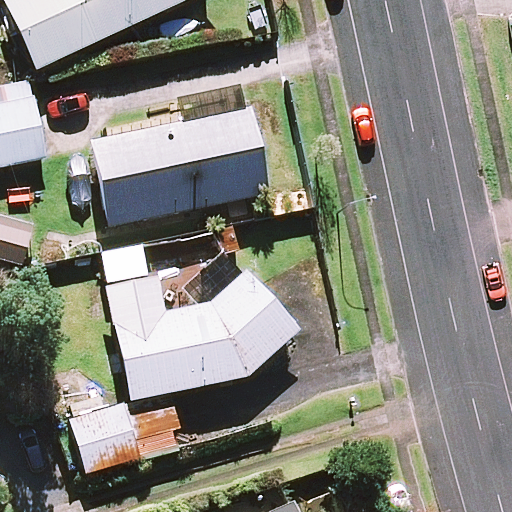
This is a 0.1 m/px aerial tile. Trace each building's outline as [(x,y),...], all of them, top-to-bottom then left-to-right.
[(195,0),(13,0),(4,5),(36,74),(195,0)] [(0,170),(44,162),(30,87),(0,92),(0,170)] [(267,199),(251,116),(93,146),(109,229),(267,199)] [(202,270),(196,235),(151,243),(156,278),(202,270)] [(145,280),(141,251),(102,258),(106,286),(145,280)] [(295,335),(223,255),(186,289),(191,314),(163,319),(156,283),(105,294),(129,403),(247,380),(295,335)]
